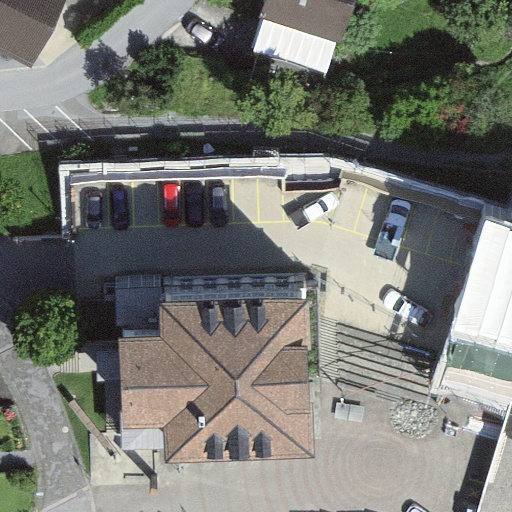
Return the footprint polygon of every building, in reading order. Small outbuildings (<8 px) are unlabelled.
[(0,0),(0,29),(53,54),(78,0),(0,0)] [(373,0),(283,0),(270,43),(352,68),(373,0)] [(271,162),(77,178),(81,227),(275,210),(271,162)] [(82,251),(143,250),(143,226),(82,226),(82,251)] [(511,251),(471,373),(511,386),(511,251)] [(198,314),(157,315),(159,410),(200,410),(200,443),(349,440),(346,276),(197,278),(198,314)]
